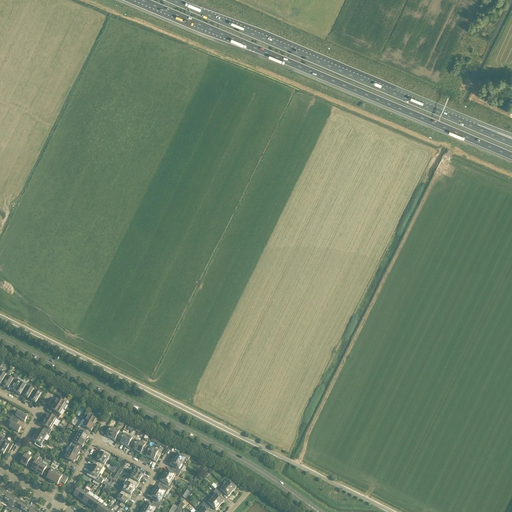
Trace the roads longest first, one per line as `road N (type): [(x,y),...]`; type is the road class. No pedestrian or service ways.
road 1 (unclassified): [(390,511),(0,316)]
road 2 (motorway): [(141,0),(511,156)]
road 3 (primary): [(317,511),(205,440),(0,337)]
road 4 (track): [(297,465),(448,155)]
road 5 (motorway): [(475,127),(172,0)]
